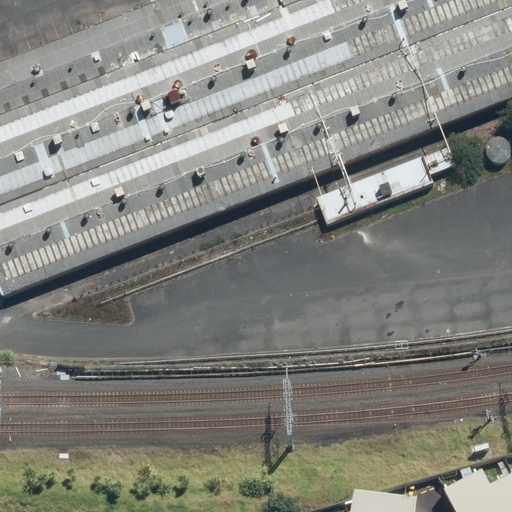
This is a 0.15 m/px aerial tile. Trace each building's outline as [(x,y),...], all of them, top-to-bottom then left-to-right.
[(511,0),(177,0),(0,69),(0,283),(4,281),(12,299),(511,103),(511,0)] [(0,43),(0,62),(10,59),(4,43),(0,43)] [(511,133),(483,144),(493,170),(511,163),(511,133)] [(319,200),(329,228),(441,187),(438,178),(460,170),(453,151),(319,200)] [(493,468),(454,486),(467,511),(511,511),(511,478),(501,484),(493,468)] [(429,511),(431,503),(369,495),(366,511),(429,511)]
